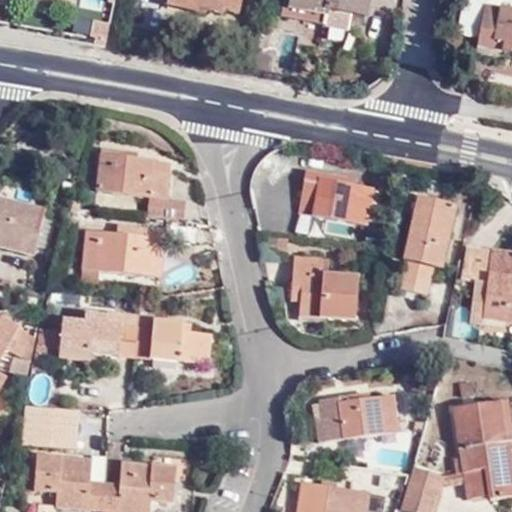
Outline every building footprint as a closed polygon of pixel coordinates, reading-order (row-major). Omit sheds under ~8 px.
[(238,14),(241,0),(167,0),(166,4),(222,15),(223,11),(238,14)] [(292,0),(290,9),(326,16),(327,11),(364,18),(367,0),(292,0)] [(479,37),(502,42),(502,51),(511,53),(511,11),(485,6),(479,37)] [(288,18),(324,26),(326,16),(290,9),(288,18)] [(479,37),(478,46),(502,51),(502,42),(479,37)] [(148,202),(146,219),(181,223),(184,206),(164,204),(169,169),(100,160),(95,196),(148,202)] [(297,207),(309,209),(308,219),(364,230),(370,194),(352,191),(344,190),(345,183),(304,175),(297,207)] [(352,191),(353,185),(345,183),(344,190),(352,191)] [(40,223),(43,214),(0,202),(0,251),(32,260),(34,250),(47,253),(54,225),(40,223)] [(431,271),(440,273),(454,211),(417,203),(402,264),(405,265),(399,294),(425,301),(431,271)] [(209,230),(203,209),(184,206),(181,223),(181,227),(195,228),(209,230)] [(297,207),(295,216),(308,219),(309,209),(297,207)] [(104,223),(87,221),(85,235),(103,237),(104,223)] [(162,246),(192,249),(195,228),(181,227),(164,225),(162,236),(118,231),(117,239),(103,237),(85,235),(79,287),(97,289),(98,276),(157,282),(162,246)] [(511,256),(478,252),(477,254),(465,252),(458,287),(473,290),(467,331),(511,338),(511,256)] [(290,293),(298,293),(297,306),(296,320),(354,325),(357,282),(317,279),(318,264),(294,262),(290,293)] [(290,293),(289,306),(297,306),(298,293),(290,293)] [(107,320),(82,317),(81,326),(106,329),(107,320)] [(0,359),(14,331),(0,324),(0,359)] [(56,354),(132,361),(135,332),(106,329),(81,326),(59,324),(56,354)] [(152,324),(152,325),(151,333),(135,332),(132,361),(208,369),(211,340),(189,338),(179,337),(180,327),(152,324)] [(152,325),(136,324),(135,332),(151,333),(152,325)] [(180,327),(179,337),(189,338),(190,328),(180,327)] [(353,398),(354,406),(368,404),(367,396),(353,398)] [(325,435),(340,433),(342,445),(395,438),(390,401),(368,404),(354,406),(353,398),(320,403),(325,435)] [(488,506),(511,501),(511,487),(505,445),(498,406),(452,414),(462,479),(463,490),(465,504),(487,501),(488,506)] [(63,426),(34,421),(31,436),(62,440),(63,426)] [(325,435),(327,447),(342,445),(340,433),(325,435)] [(53,511),(55,511),(101,511),(103,488),(88,487),(90,465),(35,460),(32,496),(54,497),(53,511)] [(120,468),(118,489),(103,488),(101,511),(148,511),(149,505),(172,506),(175,472),(120,468)] [(436,484),(436,483),(407,475),(406,481),(395,511),(427,511),(432,497),(436,484)] [(463,490),(462,479),(436,484),(432,497),(463,490)] [(367,498),(300,489),(297,511),(364,511),(366,499),(367,498)] [(382,511),(384,501),(366,499),(364,511),(382,511)]
